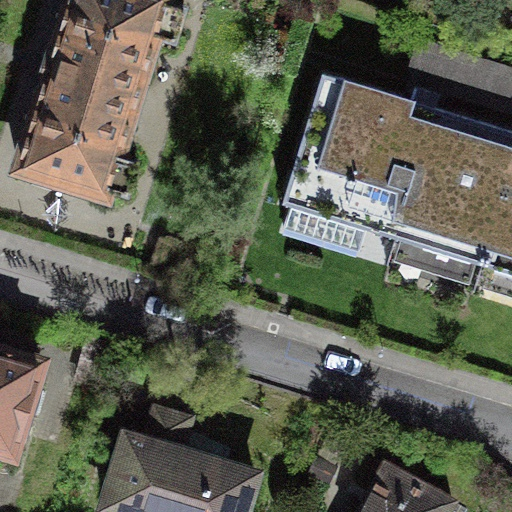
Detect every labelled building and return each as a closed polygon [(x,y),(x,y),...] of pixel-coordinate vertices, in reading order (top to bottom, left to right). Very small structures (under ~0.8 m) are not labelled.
[(46,75),(18,167),(106,194),(108,187),(127,193),(137,160),(118,154),(155,34),(174,39),(184,7),(165,1),(165,0),(69,0),(51,57),(50,57),(47,66),(44,75),(46,75)] [(511,69),(420,41),(412,63),(511,95),(511,69)] [(483,263),(511,167),(511,130),(422,103),(322,72),(283,201),(483,263)] [(511,167),(483,263),(511,271),(511,167)] [(0,448),(12,452),(40,360),(0,347),(0,448)] [(127,434),(105,505),(128,511),(242,511),(254,473),(224,463),(229,449),(185,429),(189,417),(172,412),(156,407),(146,439),(127,434)] [(359,511),(445,511),(452,500),(411,477),(408,482),(391,473),(379,476),(367,497),(359,511)]
